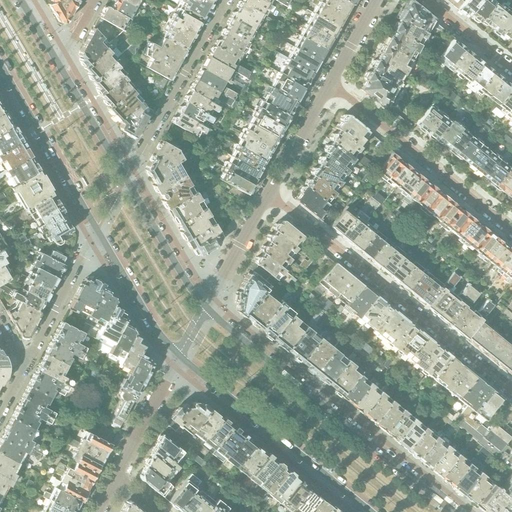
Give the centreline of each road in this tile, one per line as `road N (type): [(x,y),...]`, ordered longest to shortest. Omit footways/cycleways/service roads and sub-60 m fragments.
road 1 (tertiary): [(452,511),(206,309)]
road 2 (residential): [(511,391),(268,194)]
road 3 (tertiary): [(178,356),(371,511)]
road 4 (residential): [(330,83),(511,230)]
road 5 (residential): [(225,0),(123,181)]
road 6 (tertiary): [(0,66),(96,230)]
road 7 (tertiary): [(206,309),(123,181)]
road 8 (tertiary): [(96,230),(178,356)]
road 9 (residential): [(96,230),(27,359)]
road 10 (residential): [(117,478),(178,356)]
road 11 (tertiary): [(123,181),(59,66)]
road 12 (residential): [(206,309),(268,194)]
road 13 (residential): [(268,194),(330,83)]
